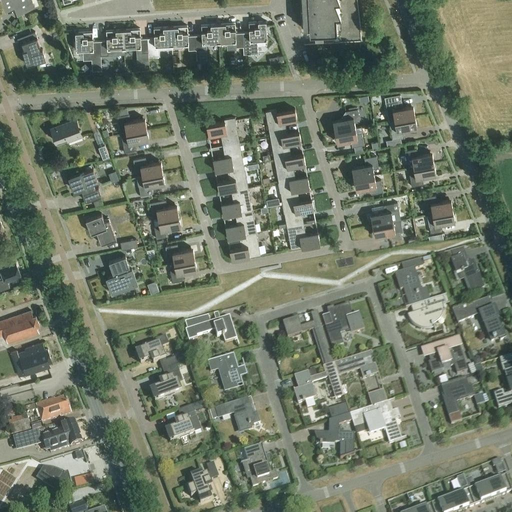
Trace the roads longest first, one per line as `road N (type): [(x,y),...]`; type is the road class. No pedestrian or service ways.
road 1 (residential): [(307,497),(270,383),(261,318),(374,288),(432,458)]
road 2 (tertiary): [(134,511),(0,154)]
road 3 (residential): [(228,266),(337,247),(344,239),(304,85)]
road 4 (residential): [(60,16),(283,10)]
road 5 (unclassified): [(511,270),(433,74)]
road 6 (residential): [(228,266),(214,257),(167,93)]
road 7 (residential): [(0,104),(167,93)]
road 8 (residential): [(167,93),(304,85)]
road 9 (residential): [(304,85),(433,74)]
